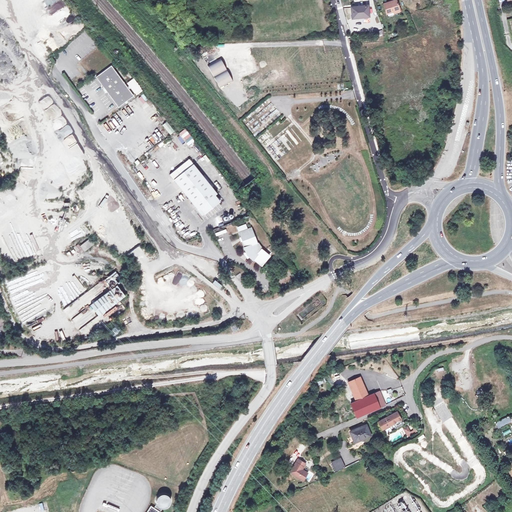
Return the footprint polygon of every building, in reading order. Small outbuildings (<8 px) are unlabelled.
[(396,1),(383,5),(386,15),(393,13),(399,12),(396,1)] [(360,15),(367,14),(366,5),(350,7),(351,18),(360,16),(360,15)] [(220,57),(208,67),(216,77),(228,67),(220,57)] [(133,95),(111,65),(96,77),(101,84),(101,85),(102,85),(103,87),(107,91),(108,93),(108,94),(109,94),(118,107),(133,95)] [(236,76),(228,67),(216,77),(224,86),(236,76)] [(136,96),(143,91),(133,78),(126,83),(136,96)] [(142,94),(138,98),(143,103),(147,99),(142,94)] [(170,135),(175,131),(167,122),(162,125),(170,135)] [(173,179),(193,164),(189,159),(169,174),(173,179)] [(193,164),(173,179),(197,209),(199,207),(204,214),(219,201),(214,195),(216,193),(211,187),(213,186),(204,175),(202,176),(193,164)] [(243,248),(245,253),(248,252),(250,254),(248,256),(252,260),(253,259),(261,266),(269,256),(259,248),(259,246),(257,245),(250,228),(239,232),(241,238),(242,238),(242,240),(244,247),(243,248)] [(87,241),(80,246),(84,251),(91,246),(87,241)] [(131,252),(135,257),(139,254),(135,249),(131,252)] [(187,293),(194,280),(178,271),(174,279),(178,281),(175,286),(187,293)] [(118,301),(124,297),(116,285),(121,281),(114,272),(102,281),(109,290),(89,305),(97,316),(118,301)] [(239,273),(233,277),(237,284),(243,280),(239,273)] [(219,289),(222,286),(215,280),(212,283),(219,289)] [(105,315),(110,321),(121,312),(116,306),(105,315)] [(366,412),(387,403),(381,389),(370,394),(362,375),(349,380),(358,399),(352,402),(358,416),(366,412)] [(400,413),(394,416),(392,413),(380,420),(384,427),(394,422),(397,426),(404,422),(400,413)] [(511,413),(499,420),(501,425),(511,419),(511,413)] [(355,434),(358,440),(372,433),(367,423),(352,430),(354,434),(355,434)] [(341,458),(334,461),(338,469),(344,465),(341,458)] [(300,461),(293,475),(306,482),(310,474),(304,471),(308,465),(300,461)] [(340,481),(347,477),(344,471),(337,475),(340,481)] [(167,509),(169,508),(171,506),(172,504),(172,502),(172,499),(171,497),(169,496),(167,495),(165,495),(163,495),(161,496),(159,498),(158,500),(158,503),(159,505),(160,507),(162,508),(165,509),(167,509)]
